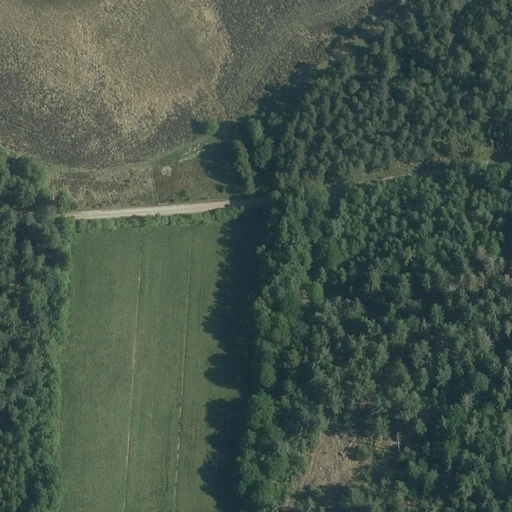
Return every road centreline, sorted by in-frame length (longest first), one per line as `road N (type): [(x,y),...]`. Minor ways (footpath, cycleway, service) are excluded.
road 1 (track): [(0,218),(200,208),(511,162)]
road 2 (track): [(342,192),(257,511)]
